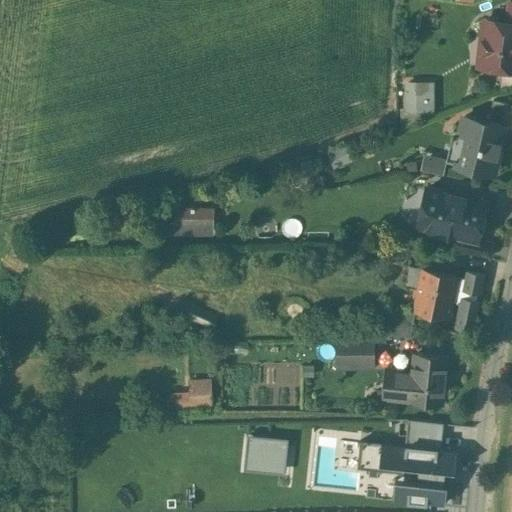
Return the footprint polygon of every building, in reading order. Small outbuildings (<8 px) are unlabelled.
[(511,24),(505,23),(483,20),(481,36),(485,36),(487,39),(484,65),(487,70),(495,71),(500,68),(511,69),(511,24)] [(406,79),(406,112),(436,112),(436,79),(406,79)] [(511,104),(493,100),(487,124),(502,127),(501,129),(511,131),(511,104)] [(487,124),(463,118),(452,165),(490,173),(501,129),(502,127),(487,124)] [(426,150),(422,168),(445,173),(449,156),(426,150)] [(485,202),(425,187),(416,226),(427,229),(429,231),(447,235),(449,234),(455,236),(476,240),(476,239),(485,202)] [(172,204),(172,233),(216,234),(216,205),(172,204)] [(476,240),(455,236),(452,249),(487,257),(490,243),(476,239),(476,240)] [(422,267),(408,264),(405,282),(418,285),(422,267)] [(455,274),(422,267),(418,285),(413,310),(414,310),(447,316),(455,274)] [(477,329),(487,271),(465,267),(454,326),(477,329)] [(413,310),(385,304),(378,337),(409,336),(414,310),(413,310)] [(372,337),(336,338),(336,366),(372,365),(372,337)] [(445,358),(413,354),(410,382),(394,381),(392,397),(441,403),(445,358)] [(171,389),(172,406),(215,404),(213,375),(190,376),(191,388),(171,389)] [(453,447),(376,437),(372,467),(396,470),(392,499),(440,505),(444,473),(450,474),(453,447)]
